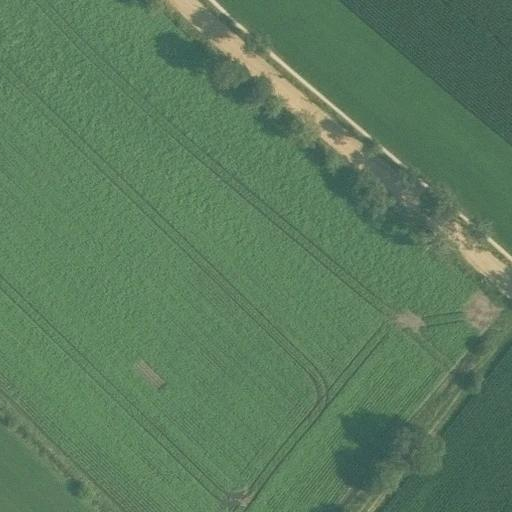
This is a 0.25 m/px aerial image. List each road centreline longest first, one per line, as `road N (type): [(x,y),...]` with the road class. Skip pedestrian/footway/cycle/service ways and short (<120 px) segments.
road 1 (track): [(511,283),(180,0)]
road 2 (track): [(511,321),(360,511)]
